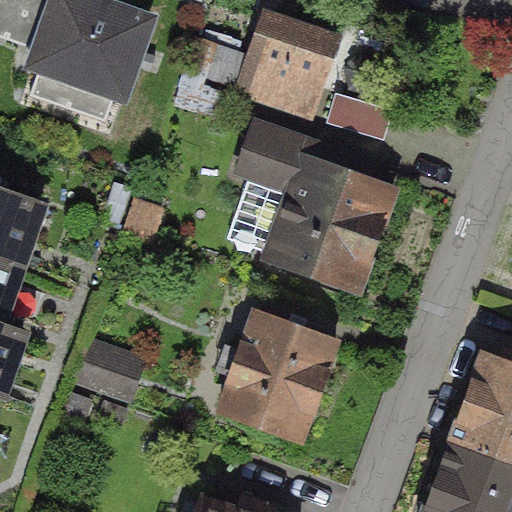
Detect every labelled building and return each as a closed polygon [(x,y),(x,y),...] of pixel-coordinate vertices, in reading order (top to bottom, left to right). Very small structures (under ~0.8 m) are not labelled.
[(160,2),(155,0),(51,0),(32,62),(130,94),(160,2)] [(345,46),(257,18),(234,90),(322,118),(345,46)] [(389,147),(397,115),(339,100),(331,132),(389,147)] [(363,299),(408,177),(318,145),(274,266),(363,299)] [(0,184),(0,288),(16,294),(47,200),(0,184)] [(165,215),(136,206),(125,238),(153,248),(165,215)] [(0,288),(0,343),(16,294),(0,288)] [(305,440),(347,325),(264,295),(222,410),(305,440)] [(511,343),(484,332),(443,433),(511,460),(511,343)] [(97,343),(82,387),(133,404),(148,360),(97,343)] [(73,394),(60,423),(83,433),(95,404),(73,394)] [(511,511),(511,460),(443,433),(410,511),(511,511)] [(271,511),(200,485),(190,511),(271,511)]
